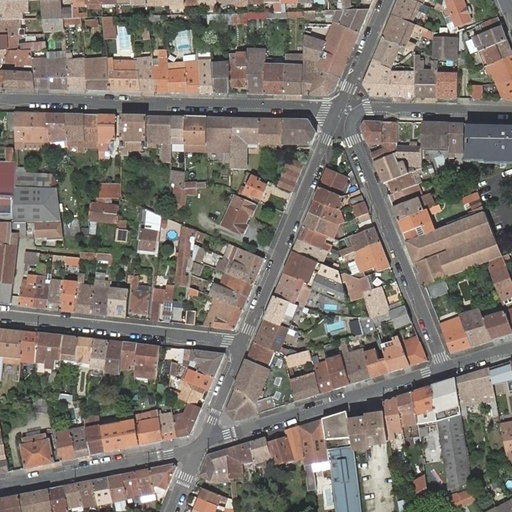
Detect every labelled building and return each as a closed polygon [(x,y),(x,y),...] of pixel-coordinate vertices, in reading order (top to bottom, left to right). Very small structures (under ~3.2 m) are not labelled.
[(31,5),(30,0),(0,0),(0,19),(22,19),(26,19),(25,13),(31,13),(31,5)] [(73,0),(42,0),(42,5),(43,5),(44,13),(44,19),(64,18),(66,18),(74,18),(73,0)] [(73,0),(74,18),(82,18),(87,18),(89,18),(88,15),(79,15),(78,6),(88,6),(88,0),(73,0)] [(185,0),(170,0),(171,5),(171,9),(174,9),(174,5),(183,4),(183,9),(185,8),(185,5),(185,4),(185,0)] [(281,0),(265,0),(265,1),(275,1),(276,13),(282,12),(281,0)] [(297,0),(281,0),(282,12),(286,12),(286,3),(285,3),(284,0),(294,0),(295,2),(298,2),(297,0)] [(399,0),(393,15),(424,28),(426,22),(421,20),(418,19),(417,22),(414,21),(420,6),(423,8),(424,4),(414,0),(399,0)] [(446,20),(451,34),(459,30),(458,26),(462,24),(472,20),(469,14),(472,13),(473,12),(470,6),(469,6),(466,7),(463,0),(444,0),(444,5),(443,12),(446,20)] [(421,20),(428,6),(424,4),(423,8),(420,6),(414,21),(417,22),(418,19),(421,20)] [(343,10),(334,10),(329,10),(326,11),(326,15),(335,15),(332,21),(335,22),(360,33),(370,9),(361,9),(349,10),(343,10)] [(186,15),(182,15),(183,23),(195,23),(195,15),(188,15),(186,15)] [(208,15),(195,15),(195,23),(208,23),(208,20),(208,15)] [(414,31),(421,34),(423,31),(427,33),(428,30),(424,28),(393,15),(383,38),(407,48),(414,51),(417,44),(410,41),(414,31)] [(114,17),(103,17),(106,39),(116,39),(115,27),(114,17)] [(64,30),(64,18),(44,19),(45,30),(61,30),(64,30)] [(146,20),(146,18),(136,19),(136,27),(147,26),(146,20)] [(479,36),(502,26),(499,18),(477,27),(478,30),(477,30),(479,36)] [(22,19),(0,19),(0,35),(19,35),(23,35),(26,35),(26,29),(22,29),(19,29),(19,22),(22,22),(22,19)] [(444,24),(444,33),(451,34),(446,20),(443,20),(443,24),(444,24)] [(98,21),(87,22),(88,29),(99,28),(98,21)] [(360,33),(335,22),(334,25),(326,43),(305,36),(304,56),(303,95),(311,95),(328,96),(335,91),(341,78),(360,33)] [(479,52),(508,40),(502,26),(479,36),(483,45),(478,48),(479,52)] [(434,40),(434,38),(434,33),(428,30),(427,33),(423,31),(421,34),(434,40)] [(19,35),(0,35),(0,50),(8,51),(19,50),(19,45),(19,38),(19,35)] [(474,38),(478,48),(483,45),(479,36),(474,38)] [(407,48),(383,38),(373,62),(391,69),(392,69),(395,62),(392,61),(396,50),(399,51),(405,53),(406,51),(407,48)] [(439,59),(455,59),(455,55),(455,38),(440,38),(435,38),(435,59),(439,59)] [(491,65),(511,55),(511,50),(508,40),(479,52),(481,55),(483,54),(487,62),(484,64),(485,67),(491,65)] [(168,60),(167,49),(159,50),(160,59),(153,59),(154,61),(156,92),(171,92),(168,60)] [(252,50),(248,49),(248,53),(249,86),(249,94),(265,94),(267,64),(267,59),(267,50),(263,50),(263,55),(252,54),(252,50)] [(0,74),(0,75),(1,72),(5,62),(8,51),(0,50),(0,74)] [(34,73),(33,63),(33,54),(32,50),(19,50),(8,51),(5,62),(18,63),(18,66),(27,66),(26,73),(34,73)] [(71,89),(88,90),(86,63),(78,63),(78,59),(73,59),(72,52),(68,53),(68,59),(71,89)] [(231,86),(249,86),(248,53),(230,53),(230,61),(231,86)] [(285,95),(303,95),(304,56),(300,56),(300,61),(291,61),(292,55),(286,54),(286,65),(286,70),(285,95)] [(498,85),(511,79),(511,55),(491,65),(495,75),(494,75),(498,85)] [(415,98),(438,98),(438,76),(438,71),(439,61),(432,61),(432,70),(424,70),(424,59),(419,59),(419,56),(416,56),(416,67),(416,72),(415,98)] [(140,57),(138,57),(138,59),(139,71),(141,91),(156,92),(154,61),(145,61),(144,57),(140,57)] [(141,91),(139,71),(114,72),(113,59),(113,58),(108,58),(109,59),(111,90),(141,91)] [(36,89),(51,89),(48,59),(45,59),(45,61),(37,61),(37,63),(33,63),(34,73),(36,89)] [(51,89),(71,89),(68,59),(64,59),(48,59),(51,89)] [(88,90),(111,90),(109,59),(102,60),(102,65),(92,66),(92,61),(86,61),(86,63),(88,90)] [(138,59),(113,59),(114,72),(139,71),(138,59)] [(201,93),(214,93),(214,91),(212,60),(212,59),(198,60),(199,61),(201,93)] [(172,60),(168,60),(171,92),(188,92),(186,62),(172,64),(172,60)] [(214,93),(231,93),(231,86),(230,61),(212,60),(214,91),(214,93)] [(188,92),(201,93),(199,61),(186,61),(186,62),(188,92)] [(391,69),(373,62),(364,84),(371,97),(392,97),(392,72),(391,69)] [(265,94),(285,95),(286,70),(272,69),(272,64),(267,64),(265,94)] [(438,98),(457,98),(458,76),(455,76),(455,80),(452,80),(452,76),(452,72),(440,71),(440,76),(438,76),(438,98)] [(6,88),(36,89),(34,73),(26,73),(1,72),(0,75),(6,77),(6,88)] [(392,97),(415,98),(416,72),(412,72),(412,75),(399,75),(399,72),(392,72),(392,97)] [(511,79),(498,85),(503,97),(505,97),(509,98),(509,99),(511,99),(511,79)] [(17,113),(8,112),(8,130),(17,130),(17,113)] [(51,141),(47,113),(17,113),(17,130),(17,141),(21,141),(51,141)] [(65,114),(47,113),(51,141),(66,140),(69,140),(69,139),(65,114)] [(70,147),(100,147),(100,115),(85,114),(65,114),(69,139),(69,140),(69,145),(70,147)] [(116,115),(100,115),(100,147),(100,153),(101,159),(111,159),(111,151),(108,151),(108,143),(110,138),(117,139),(116,115)] [(148,116),(123,115),(123,148),(130,148),(130,142),(145,142),(145,148),(148,148),(148,142),(148,116)] [(173,117),(148,116),(148,142),(164,143),(172,143),(173,117)] [(187,117),(173,117),(172,143),(186,143),(187,117)] [(186,151),(207,152),(208,117),(187,117),(186,143),(186,148),(186,151)] [(208,117),(207,152),(232,152),(233,118),(208,117)] [(232,152),(232,170),(247,170),(248,144),(260,145),(261,119),(233,118),(232,152)] [(261,119),(260,145),(260,149),(264,149),(284,149),(284,145),(284,119),(261,119)] [(309,120),(284,119),(284,145),(287,145),(287,141),(309,141),(309,145),(312,145),(317,133),(309,120)] [(383,143),(383,142),(384,122),(365,121),(362,128),(368,143),(372,143),(383,143)] [(372,154),(375,162),(397,153),(399,147),(398,143),(397,143),(397,122),(384,122),(383,142),(386,142),(386,148),(372,154)] [(449,143),(450,123),(423,123),(423,142),(423,148),(423,151),(436,151),(436,148),(449,148),(449,143)] [(463,153),(464,124),(450,123),(449,143),(449,148),(449,151),(449,153),(449,158),(454,158),(454,153),(463,153)] [(467,144),(466,162),(488,163),(500,164),(508,165),(511,164),(511,127),(510,128),(509,125),(503,124),(476,124),(474,127),(467,127),(467,139),(471,139),(471,144),(467,144)] [(52,148),(51,141),(21,141),(21,153),(53,155),(52,148)] [(164,163),(172,163),(172,143),(164,143),(164,163)] [(399,153),(397,153),(398,157),(411,157),(411,163),(405,163),(409,174),(412,173),(418,170),(418,164),(422,164),(422,158),(423,151),(423,148),(399,147),(399,153)] [(397,153),(375,162),(384,184),(389,182),(409,174),(405,163),(403,161),(399,162),(398,159),(398,157),(397,153)] [(287,168),(300,174),(304,165),(290,159),(287,168)] [(28,222),(38,222),(62,222),(58,189),(52,188),(50,188),(16,186),(16,168),(16,161),(0,161),(0,222),(15,222),(25,222),(28,222)] [(16,186),(50,188),(51,175),(16,168),(16,186)] [(283,177),(297,183),(300,174),(287,168),(283,177)] [(348,178),(328,170),(320,187),(340,196),(348,178)] [(172,171),(172,182),(176,185),(184,189),(185,184),(186,174),(172,171)] [(409,174),(389,182),(393,194),(417,186),(421,184),(423,183),(421,180),(416,182),(412,173),(409,174)] [(267,186),(269,182),(253,176),(247,189),(242,187),(239,194),(244,196),(260,203),(268,186),(267,186)] [(279,186),(293,192),(297,183),(283,177),(279,186)] [(459,189),(457,184),(442,189),(444,195),(459,189)] [(113,198),(122,198),(122,185),(101,185),(101,198),(107,198),(113,198)] [(184,189),(176,185),(172,208),(185,210),(187,195),(196,196),(197,188),(184,189)] [(389,195),(393,208),(418,198),(421,197),(418,189),(417,186),(393,194),(389,195)] [(320,187),(315,200),(341,211),(343,204),(341,204),(343,197),(340,196),(320,187)] [(230,209),(224,222),(223,225),(244,235),(248,225),(246,224),(250,215),(252,216),(257,206),(236,196),(232,195),(231,198),(234,199),(230,209)] [(365,202),(363,195),(350,201),(351,203),(345,205),(346,209),(354,206),(365,202)] [(430,204),(426,195),(421,197),(418,198),(422,207),(430,204)] [(98,198),(97,204),(106,205),(112,205),(121,206),(122,198),(113,198),(107,198),(101,198),(98,198)] [(393,208),(399,221),(427,210),(431,208),(430,204),(422,207),(418,198),(393,208)] [(310,212),(337,224),(340,225),(341,222),(337,220),(341,211),(315,200),(310,212)] [(469,213),(471,217),(485,212),(483,207),(482,207),(479,200),(470,203),(472,211),(469,213)] [(355,219),(370,213),(365,202),(354,206),(357,214),(354,216),(355,219)] [(92,203),(90,220),(119,223),(120,216),(121,206),(112,205),(106,205),(97,204),(92,203)] [(431,208),(427,210),(428,214),(435,211),(436,212),(442,210),(440,205),(431,208)] [(149,210),(142,207),(141,221),(147,222),(161,224),(162,216),(149,210)] [(404,234),(407,242),(420,237),(419,232),(417,229),(423,227),(424,230),(426,234),(435,231),(432,223),(429,224),(426,216),(429,215),(428,214),(427,210),(399,221),(404,234)] [(328,236),(335,239),(336,236),(333,235),(337,224),(310,212),(304,226),(328,236)] [(444,279),(466,270),(486,262),(503,256),(485,212),(471,217),(435,231),(426,234),(420,237),(407,242),(416,263),(425,286),(444,279)] [(120,216),(119,223),(118,229),(117,241),(125,242),(127,230),(128,217),(120,216)] [(82,236),(80,221),(64,221),(66,237),(82,236)] [(350,237),(375,227),(373,221),(371,222),(348,232),(350,237)] [(13,295),(20,236),(20,233),(14,233),(15,222),(0,222),(0,303),(10,305),(12,303),(13,295)] [(20,236),(27,236),(28,222),(25,222),(15,222),(14,233),(20,233),(20,236)] [(37,237),(64,237),(62,222),(38,222),(37,237)] [(160,236),(161,226),(156,225),(155,231),(141,230),(140,249),(156,251),(158,236),(160,236)] [(181,245),(180,245),(177,272),(176,285),(187,286),(188,277),(185,277),(187,259),(190,259),(192,246),(191,246),(191,243),(189,243),(190,236),(196,237),(196,232),(184,226),(181,245)] [(322,249),(324,246),(328,236),(304,226),(299,239),(322,249)] [(381,241),(375,227),(350,237),(354,247),(342,252),(342,253),(341,254),(342,257),(347,255),(381,241)] [(202,242),(205,234),(197,230),(197,231),(196,239),(202,242)] [(340,241),(346,239),(344,233),(336,236),(335,239),(340,241)] [(316,262),(322,249),(299,239),(294,252),(316,262)] [(391,267),(381,241),(347,255),(349,259),(356,257),(362,272),(354,275),(355,277),(360,279),(367,277),(365,272),(378,267),(380,272),(391,267)] [(260,272),(265,259),(246,251),(230,244),(225,257),(230,259),(233,260),(260,272)] [(201,263),(206,249),(195,245),(195,246),(194,260),(201,263)] [(322,249),(340,256),(340,252),(324,246),(322,249)] [(34,253),(26,252),(25,264),(33,265),(34,259),(34,253)] [(342,281),(339,272),(316,262),(294,252),(285,273),(306,282),(305,286),(311,288),(345,302),(347,299),(342,281)] [(105,254),(98,253),(98,260),(115,261),(116,254),(114,254),(105,254)] [(511,279),(503,256),(486,262),(504,306),(508,305),(511,303),(511,279)] [(81,259),(81,258),(68,257),(67,263),(66,271),(80,272),(81,259)] [(254,284),(260,272),(233,260),(231,263),(227,273),(231,274),(254,284)] [(193,273),(200,276),(204,266),(196,263),(193,273)] [(20,306),(35,307),(38,271),(35,271),(34,276),(30,275),(29,283),(23,282),(21,296),(20,306)] [(35,307),(49,309),(51,284),(45,283),(46,272),(38,271),(35,307)] [(360,279),(355,277),(339,271),(339,272),(342,281),(346,278),(353,301),(365,297),(364,293),(373,290),(368,276),(367,277),(360,279)] [(249,297),(254,284),(231,274),(227,273),(226,272),(222,282),(221,285),(226,288),(249,297)] [(306,282),(285,273),(275,296),(299,306),(304,308),(311,288),(305,286),(306,282)] [(62,310),(76,312),(79,285),(79,282),(68,281),(65,281),(65,285),(62,310)] [(131,313),(149,315),(151,294),(149,294),(150,288),(137,286),(138,282),(134,281),(133,292),(131,313)] [(49,309),(62,310),(65,285),(51,283),(51,284),(49,309)] [(244,310),(249,297),(226,288),(221,285),(216,283),(211,296),(215,298),(220,300),(244,310)] [(92,314),(95,287),(95,286),(83,285),(79,285),(76,312),(92,314)] [(164,319),(172,320),(173,307),(174,298),(174,297),(175,292),(175,287),(168,286),(167,291),(155,290),(154,300),(153,303),(152,320),(160,321),(162,301),(166,302),(164,319)] [(109,316),(112,289),(95,287),(92,314),(109,316)] [(201,293),(190,288),(189,303),(198,305),(201,293)] [(109,316),(127,318),(130,291),(112,289),(109,316)] [(374,294),(373,290),(364,293),(365,297),(371,318),(373,318),(380,315),(389,312),(388,307),(384,308),(383,309),(383,310),(379,311),(374,294)] [(379,293),(374,294),(379,311),(383,310),(383,309),(384,308),(379,293)] [(275,296),(265,319),(290,329),(291,325),(298,310),(299,306),(275,296)] [(235,330),(244,310),(220,300),(215,298),(213,303),(215,304),(205,326),(235,330)] [(412,322),(406,305),(389,312),(391,317),(396,328),(412,322)] [(305,308),(304,308),(299,306),(298,310),(303,312),(304,312),(316,317),(318,313),(305,308)] [(484,312),(486,318),(504,312),(502,306),(484,312)] [(484,318),(480,309),(460,315),(465,327),(472,347),(493,341),(484,318)] [(380,315),(373,318),(375,323),(391,317),(389,312),(380,315)] [(484,318),(493,341),(511,335),(511,325),(506,312),(504,312),(486,318),(484,318)] [(360,324),(363,334),(377,330),(375,323),(373,318),(371,318),(362,318),(359,318),(360,323),(360,324)] [(303,339),(304,335),(294,330),(290,329),(265,319),(256,343),(276,351),(280,353),(284,354),(287,357),(290,351),(286,349),(282,347),(288,333),(292,334),(303,339)] [(452,354),(472,347),(465,327),(462,328),(460,324),(457,325),(454,319),(445,322),(445,321),(440,323),(452,354)] [(360,324),(360,323),(354,325),(357,336),(359,336),(363,335),(363,334),(360,324)] [(0,330),(0,373),(3,374),(5,362),(21,364),(22,361),(25,332),(11,330),(0,329),(0,330)] [(40,333),(25,332),(22,361),(37,363),(37,362),(37,359),(40,333)] [(65,336),(40,333),(37,359),(37,362),(62,365),(62,361),(62,360),(65,336)] [(391,372),(411,366),(402,344),(399,337),(394,338),(395,341),(385,344),(381,334),(379,335),(382,345),(387,359),(391,372)] [(80,338),(65,336),(62,360),(73,361),(77,362),(80,338)] [(428,361),(418,337),(405,343),(402,344),(411,366),(428,361)] [(95,339),(80,338),(77,362),(80,362),(92,363),(95,339)] [(109,341),(95,339),(92,363),(92,368),(107,370),(107,368),(109,341)] [(124,343),(109,341),(107,368),(107,370),(106,372),(121,373),(121,369),(124,343)] [(138,344),(124,343),(121,369),(132,370),(132,365),(137,365),(138,344)] [(269,368),(276,351),(256,343),(248,360),(269,368)] [(160,347),(138,344),(137,365),(136,368),(142,369),(142,377),(141,381),(151,382),(151,378),(152,370),(158,371),(160,347)] [(317,349),(311,350),(312,358),(319,356),(317,349)] [(225,354),(186,350),(185,360),(186,360),(185,367),(191,369),(215,378),(225,354)] [(312,361),(309,350),(287,357),(286,358),(288,367),(292,366),(309,362),(312,361)] [(351,385),(373,378),(365,353),(364,350),(345,356),(346,360),(344,361),(351,385)] [(373,378),(391,372),(387,359),(380,361),(376,350),(365,353),(373,378)] [(236,421),(296,402),(291,381),(288,367),(286,358),(287,357),(284,354),(280,353),(276,351),(269,368),(270,369),(256,402),(247,393),(237,388),(227,411),(236,421)] [(336,389),(351,385),(344,361),(342,356),(327,360),(328,362),(336,389)] [(248,360),(237,388),(247,393),(256,402),(270,369),(269,368),(248,360)] [(321,394),(336,389),(328,362),(314,366),(315,369),(315,373),(321,394)] [(460,406),(464,406),(492,401),(496,400),(490,368),(456,378),(460,406)] [(209,391),(215,378),(191,369),(188,379),(187,381),(187,382),(204,389),(209,391)] [(296,402),(321,394),(315,373),(294,380),(291,381),(296,402)] [(448,490),(472,482),(462,416),(460,406),(456,378),(432,386),(436,409),(447,485),(448,490)] [(201,398),(204,389),(187,382),(181,397),(180,399),(189,403),(191,404),(196,405),(199,397),(201,398)] [(436,409),(432,386),(413,392),(417,415),(417,420),(422,419),(421,414),(436,409)] [(170,390),(169,395),(180,399),(181,397),(178,395),(179,394),(170,390)] [(417,415),(413,392),(399,396),(403,427),(415,425),(418,424),(417,420),(417,415)] [(59,393),(59,401),(66,401),(72,402),(73,395),(59,393)] [(403,427),(399,396),(384,401),(385,412),(388,434),(404,431),(403,427)] [(49,400),(33,398),(32,408),(37,408),(37,412),(48,413),(49,400)] [(191,435),(202,408),(196,405),(191,404),(188,406),(186,406),(172,408),(173,414),(178,438),(191,435)] [(172,407),(159,411),(160,416),(173,414),(172,408),(172,407)] [(141,415),(135,416),(136,420),(140,445),(164,441),(160,416),(159,411),(152,413),(153,420),(142,422),(141,415)] [(362,511),(356,455),(355,451),(350,422),(348,412),(324,419),(330,464),(331,471),(336,511),(362,511)] [(390,441),(388,434),(385,412),(376,414),(376,415),(367,417),(367,418),(360,419),(361,421),(350,422),(355,451),(363,450),(363,448),(372,447),(372,445),(380,444),(380,442),(390,441)] [(153,420),(152,413),(141,415),(142,422),(153,420)] [(164,441),(178,438),(173,414),(160,416),(164,441)] [(306,465),(309,490),(317,490),(315,472),(313,465),(330,464),(324,419),(300,427),(305,459),(306,465)] [(130,421),(122,422),(126,448),(140,445),(136,420),(130,421)] [(126,448),(122,422),(105,425),(101,426),(107,452),(126,448)] [(511,422),(501,425),(506,451),(511,450),(511,422)] [(0,472),(0,474),(10,472),(0,423),(0,472)] [(101,426),(87,428),(87,431),(92,455),(107,452),(101,426)] [(295,462),(305,459),(300,427),(286,431),(288,438),(268,443),(274,464),(291,458),(292,462),(295,462)] [(84,428),(71,430),(77,458),(92,455),(87,431),(84,432),(84,428)] [(71,429),(56,432),(62,461),(77,458),(71,430),(71,429)] [(288,438),(286,431),(266,437),(268,443),(288,438)] [(26,469),(56,462),(51,438),(48,439),(47,433),(22,438),(24,444),(21,444),(26,469)] [(270,469),(275,468),(274,464),(268,443),(266,437),(252,442),(255,461),(255,464),(258,464),(259,468),(269,465),(270,469)] [(242,463),(255,461),(252,442),(228,449),(231,478),(231,481),(231,482),(235,481),(234,479),(244,478),(242,463)] [(231,478),(228,449),(209,455),(200,476),(212,481),(219,480),(231,478)] [(175,464),(150,469),(154,486),(158,486),(168,489),(177,467),(175,464)] [(315,472),(331,471),(330,464),(313,465),(315,472)] [(154,486),(150,469),(137,471),(142,496),(155,493),(155,492),(154,486)] [(142,496),(137,471),(123,474),(128,498),(128,499),(142,496)] [(128,498),(123,474),(108,477),(113,501),(128,498)] [(113,501),(108,477),(94,480),(98,503),(99,504),(107,502),(113,501)] [(98,503),(94,480),(79,483),(83,505),(98,503)] [(83,505),(79,483),(64,486),(69,508),(83,505)] [(430,500),(448,490),(447,485),(429,495),(430,499),(430,500)] [(54,511),(69,511),(69,508),(64,486),(50,489),(54,511)] [(158,486),(154,486),(155,492),(165,496),(168,489),(158,486)] [(227,502),(228,498),(222,496),(204,488),(200,498),(218,505),(220,500),(227,502)] [(54,511),(50,489),(35,492),(39,511),(54,511)] [(465,507),(478,501),(472,489),(459,495),(464,505),(465,507)] [(418,506),(430,499),(429,495),(428,491),(416,498),(418,506)] [(23,511),(39,511),(35,492),(20,495),(23,511)] [(23,511),(20,495),(6,498),(8,511),(23,511)] [(444,501),(449,511),(464,505),(459,495),(444,501)] [(0,499),(0,511),(8,511),(6,498),(0,499)] [(200,498),(196,509),(202,511),(215,511),(218,505),(200,498)] [(511,511),(511,499),(497,507),(499,511),(511,511)]
